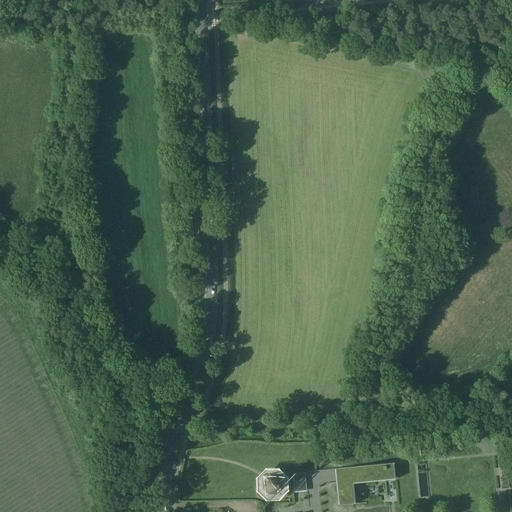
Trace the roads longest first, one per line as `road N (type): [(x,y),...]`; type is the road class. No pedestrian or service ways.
road 1 (secondary): [(163,511),(175,438),(207,361),(211,323),(200,13)]
road 2 (track): [(0,230),(34,248),(136,402),(165,432)]
road 3 (unclassified): [(200,13),(323,0)]
